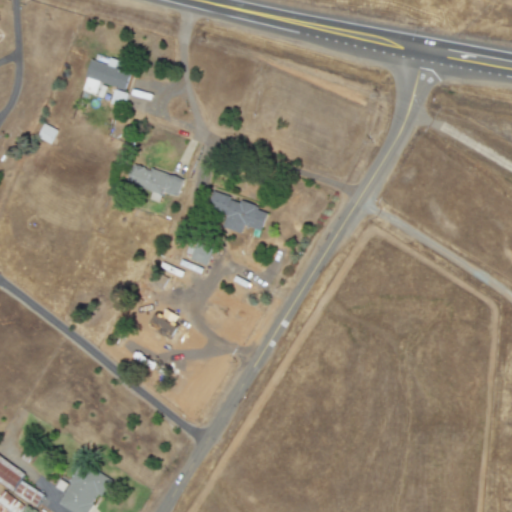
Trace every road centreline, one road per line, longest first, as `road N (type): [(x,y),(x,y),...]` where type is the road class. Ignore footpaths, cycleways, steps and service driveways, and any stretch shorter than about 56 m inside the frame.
road 1 (tertiary): [(161,511),(384,157),(392,58)]
road 2 (primary): [(511,79),(160,0)]
